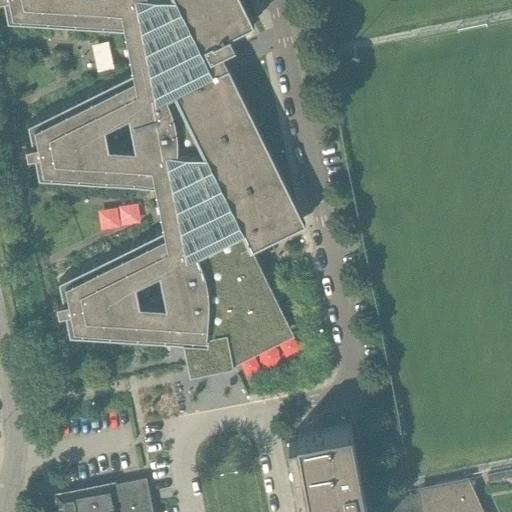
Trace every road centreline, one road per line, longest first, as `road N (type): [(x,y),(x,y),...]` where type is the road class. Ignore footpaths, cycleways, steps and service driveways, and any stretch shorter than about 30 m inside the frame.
road 1 (residential): [(267,416),(355,400),(275,0)]
road 2 (residential): [(1,511),(14,443),(0,332)]
road 3 (residential): [(192,511),(176,432),(267,416)]
